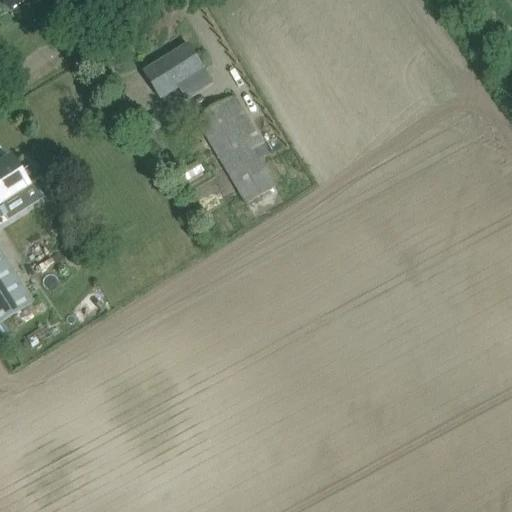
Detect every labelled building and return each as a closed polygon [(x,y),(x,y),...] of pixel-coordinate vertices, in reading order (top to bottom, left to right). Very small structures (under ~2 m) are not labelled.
[(3,0),(10,10),(26,0),(3,0)] [(214,85),(200,63),(189,46),(146,74),(162,99),(180,88),(188,101),(214,85)] [(264,147),(249,122),(234,97),(197,120),(248,205),(275,189),(254,153),(264,147)] [(0,203),(18,192),(31,213),(46,204),(30,179),(24,182),(10,159),(0,165),(0,203)] [(0,323),(32,304),(0,253),(0,323)] [(5,327),(2,323),(0,323),(0,338),(2,341),(10,336),(5,327)]
